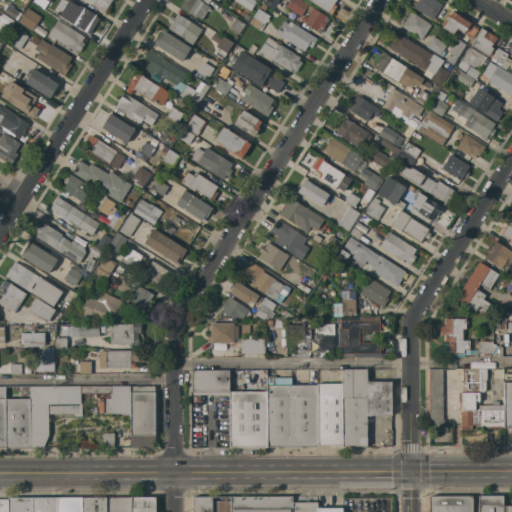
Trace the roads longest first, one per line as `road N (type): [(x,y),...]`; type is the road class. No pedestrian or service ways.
road 1 (residential): [(377,0),(178,318),(172,511)]
road 2 (residential): [(511,161),(410,330),(409,474)]
road 3 (residential): [(144,0),(0,231)]
road 4 (secondary): [(172,472),(0,474)]
road 5 (secondary): [(295,473),(172,472)]
